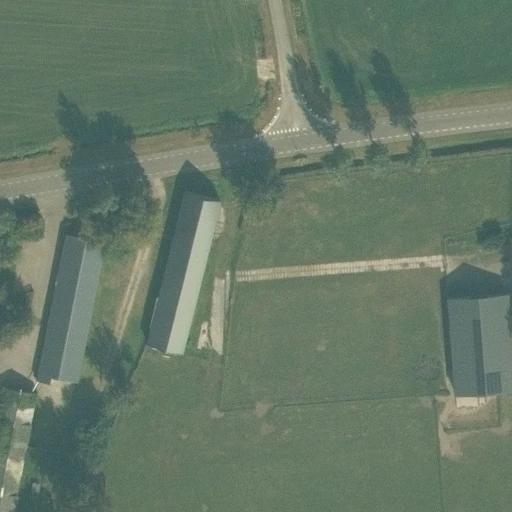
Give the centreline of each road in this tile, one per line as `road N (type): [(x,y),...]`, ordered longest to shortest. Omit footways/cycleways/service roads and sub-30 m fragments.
road 1 (tertiary): [(0,182),(291,133)]
road 2 (tertiary): [(291,133),(511,108)]
road 3 (unclassified): [(291,133),(278,0)]
